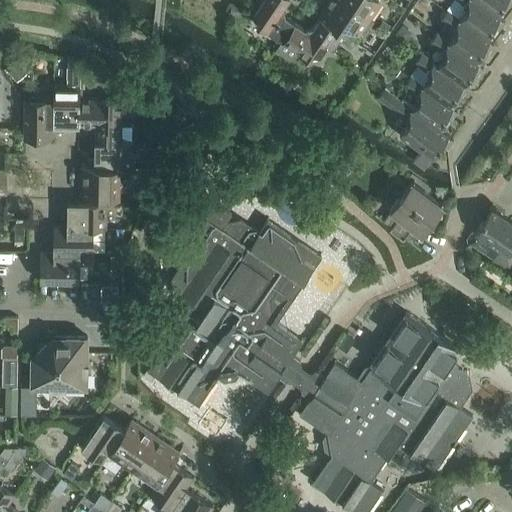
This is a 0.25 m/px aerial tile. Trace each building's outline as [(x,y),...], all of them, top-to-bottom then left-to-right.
[(254,19),(283,39),(294,23),(294,22),(284,15),(282,8),(287,0),(262,0),(253,14),(254,19)] [(294,23),(283,39),(275,50),(290,60),(294,59),(299,52),(309,58),(312,59),(317,58),(319,55),(320,55),(326,47),(329,49),(331,50),(336,49),(339,44),(350,52),(357,43),(350,38),(354,32),(360,35),(371,19),(351,5),(343,0),(331,0),(320,18),(312,28),(305,30),(294,23)] [(343,0),(351,5),(371,19),(382,3),(378,0),(343,0)] [(460,19),(485,38),(486,38),(494,26),(499,30),(505,21),(496,15),(477,0),(456,0),(468,8),(460,19)] [(511,0),(477,0),(496,15),(505,3),(509,6),(511,1),(511,0)] [(232,3),(231,16),(244,17),(245,4),(232,3)] [(456,32),(449,42),(448,43),(479,65),(479,64),(494,44),(486,38),(485,38),(460,19),(448,9),(440,20),(456,32)] [(379,24),(387,29),(390,25),(382,19),(379,24)] [(384,35),(387,29),(379,24),(376,29),(384,35)] [(402,24),(394,34),(396,35),(397,36),(402,39),(405,42),(413,32),(402,24)] [(446,54),(439,65),(468,88),(483,67),(479,64),(479,65),(448,43),(449,42),(437,33),(430,42),(446,54)] [(430,75),(422,86),(421,87),(453,109),(453,108),(468,88),(439,65),(422,52),(414,63),(430,75)] [(67,54),(67,66),(81,67),(82,55),(67,54)] [(19,63),(8,71),(17,82),(27,74),(19,63)] [(94,64),(87,75),(102,85),(109,75),(94,64)] [(401,69),(395,77),(405,84),(409,78),(410,77),(410,76),(401,69)] [(441,132),(442,131),(457,111),(453,108),(453,109),(421,87),(422,86),(410,77),(409,78),(405,84),(404,86),(409,90),(402,100),(385,87),(384,89),(411,109),(411,110),(441,132)] [(54,99),(54,131),(64,132),(64,125),(79,125),(80,98),(80,86),(53,85),(53,99),(54,99)] [(421,150),(413,161),(424,169),(442,145),(446,148),(453,139),(442,131),(441,132),(411,110),(411,109),(384,89),(383,91),(374,85),(370,90),(378,97),(377,98),(409,122),(400,134),(421,150)] [(24,137),(25,137),(54,138),(54,131),(54,99),(53,99),(25,98),(24,137)] [(80,98),(79,125),(96,126),(96,142),(122,142),(133,142),(133,125),(122,125),(123,99),(80,98)] [(89,157),(89,166),(89,167),(121,169),(134,169),(134,142),(133,142),(122,142),(96,142),(95,157),(89,157)] [(333,154),(325,164),(342,177),(350,167),(333,154)] [(80,196),(120,197),(121,169),(89,167),(89,166),(81,166),(80,196)] [(143,181),(138,191),(146,194),(151,184),(143,181)] [(391,211),(383,221),(391,227),(389,229),(403,239),(404,237),(412,243),(420,233),(421,234),(444,205),(411,181),(389,210),(391,211)] [(161,379),(167,383),(169,385),(170,390),(176,389),(200,406),(201,405),(200,404),(218,377),(229,375),(240,373),(267,392),(282,370),(290,376),(300,361),(292,356),(303,340),(277,322),(321,255),(267,219),(259,230),(252,225),(250,227),(245,224),(226,227),(223,226),(232,213),(199,190),(177,222),(186,228),(190,221),(202,229),(201,230),(203,232),(167,283),(166,282),(165,283),(205,310),(199,319),(171,301),(148,334),(150,335),(165,345),(148,369),(147,368),(146,369),(147,370),(143,377),(156,385),(161,379)] [(61,217),(61,227),(94,228),(94,229),(107,229),(108,203),(67,202),(67,217),(61,217)] [(500,249),(493,259),(492,260),(510,271),(511,268),(511,222),(491,209),(475,232),(500,249)] [(15,225),(14,244),(23,244),(24,226),(15,225)] [(54,250),(53,252),(80,253),(81,255),(93,255),(93,251),(105,251),(105,229),(94,229),(94,228),(61,227),(54,227),(54,250)] [(117,246),(114,249),(114,255),(124,255),(127,246),(117,246)] [(41,252),(40,278),(40,282),(80,282),(81,255),(80,253),(53,252),(41,252)] [(114,255),(111,255),(111,264),(123,265),(123,256),(124,255),(114,255)] [(101,286),(101,298),(102,298),(104,298),(118,298),(118,289),(118,285),(101,284),(101,286)] [(330,455),(312,481),(311,483),(352,511),(367,511),(382,490),(370,481),(396,443),(435,469),(472,415),(460,407),(472,389),(470,375),(452,363),(460,351),(406,314),(361,380),(351,373),(335,362),(324,377),(315,371),(305,386),(314,392),(299,414),(327,433),(330,455)] [(5,317),(4,323),(12,331),(18,331),(18,318),(5,317)] [(87,388),(88,337),(53,336),(32,356),(32,387),(87,388)] [(2,348),(2,357),(18,358),(18,350),(18,346),(5,345),(2,348)] [(290,376),(305,386),(315,371),(300,361),(290,376)] [(3,372),(3,383),(14,383),(14,372),(3,372)] [(17,402),(5,402),(5,414),(17,414),(17,404),(17,402)] [(103,464),(104,462),(110,453),(124,430),(123,429),(103,416),(81,448),(103,464)] [(110,453),(104,462),(116,471),(123,462),(133,469),(156,436),(131,419),(124,430),(123,429),(124,430),(110,453)] [(16,428),(5,428),(5,441),(16,441),(16,428)] [(156,436),(133,469),(156,484),(156,485),(172,463),(180,452),(156,436)] [(0,472),(5,466),(5,465),(12,453),(16,447),(5,447),(0,453),(0,472)] [(5,465),(5,466),(13,470),(21,459),(12,453),(5,465)] [(43,457),(34,469),(48,479),(55,468),(56,467),(55,466),(43,457)] [(71,462),(63,474),(72,479),(80,468),(71,462)] [(149,495),(171,510),(186,488),(185,487),(193,477),(172,463),(156,485),(156,484),(149,495)] [(61,477),(52,491),(58,495),(68,482),(63,478),(61,477)] [(0,511),(2,511),(8,505),(9,506),(16,495),(0,483),(0,511)] [(208,511),(213,506),(186,488),(171,510),(169,511),(208,511)] [(93,504),(104,511),(112,500),(101,493),(95,502),(93,504)] [(84,495),(80,500),(91,507),(93,504),(95,502),(84,495)] [(112,500),(104,511),(118,511),(122,507),(112,500)]
